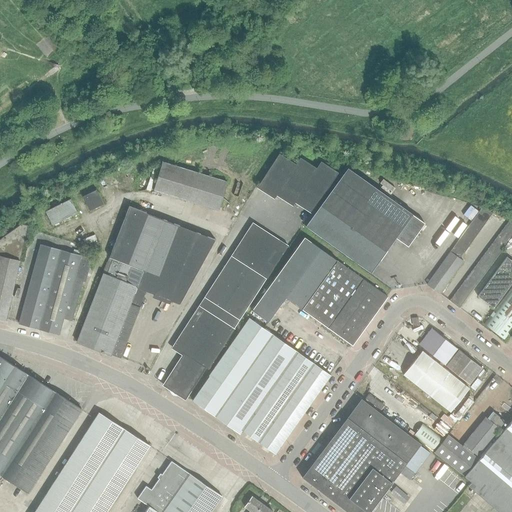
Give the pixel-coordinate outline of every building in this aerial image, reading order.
[(278,154),(257,187),(274,198),(276,195),(293,206),(295,202),(311,213),(338,173),(320,161),(316,168),(299,158),(295,164),(278,154)] [(218,211),(226,182),(162,161),(152,191),(218,211)] [(347,168),(305,226),(370,273),(395,238),(407,247),(424,223),(412,215),(347,168)] [(102,204),(95,189),(81,196),(88,210),(102,204)] [(59,222),(77,213),(70,199),(45,212),(53,229),(60,225),(59,222)] [(103,274),(76,342),(110,355),(111,355),(120,358),(139,307),(130,304),(137,287),(180,303),(215,240),(128,206),(108,258),(112,260),(106,275),(103,274)] [(490,218),(493,214),(481,208),(479,211),(490,218)] [(490,218),(479,211),(476,215),(486,223),(490,218)] [(486,223),(476,215),(472,220),(483,228),(486,223)] [(483,228),(472,220),(469,225),(479,233),(483,228)] [(184,354),(164,385),(184,398),(204,367),(207,369),(288,245),(253,223),(172,347),(184,354)] [(0,238),(0,318),(6,320),(28,225),(21,224),(3,236),(0,238)] [(479,233),(469,225),(465,230),(476,238),(479,233)] [(502,230),(511,237),(511,236),(511,231),(505,226),(502,230)] [(476,238),(465,230),(462,235),(472,242),(476,238)] [(498,235),(508,242),(511,237),(502,230),(498,235)] [(94,235),(83,239),(86,245),(96,241),(94,235)] [(472,242),(462,235),(458,239),(469,247),(472,242)] [(495,239),(505,246),(508,242),(498,235),(495,239)] [(337,260),(304,237),(251,311),(268,323),(286,298),(300,309),(337,260)] [(469,247),(458,239),(455,244),(465,252),(469,247)] [(492,243),(501,251),(505,246),(495,239),(492,243)] [(488,248),(498,255),(501,251),(492,243),(488,248)] [(426,284),(427,284),(440,293),(463,261),(460,259),(465,252),(455,244),(426,284)] [(40,246),(18,324),(52,333),(58,335),(63,318),(71,320),(82,282),(84,282),(91,259),(40,246)] [(485,252),(495,259),(498,255),(488,248),(485,252)] [(482,257),(491,264),(495,259),(485,252),(482,257)] [(478,261),(488,268),(491,264),(482,257),(478,261)] [(493,308),(511,283),(511,261),(507,258),(478,297),(493,308)] [(300,309),(352,346),(387,297),(337,260),(300,309)] [(475,265),(485,273),(488,268),(478,261),(475,265)] [(472,270),(481,277),(485,273),(475,265),(472,270)] [(469,274),(478,281),(481,277),(472,270),(469,274)] [(465,279),(475,286),(478,281),(469,274),(465,279)] [(462,283),(472,290),(475,286),(465,279),(462,283)] [(459,287),(468,295),(472,290),(462,283),(459,287)] [(504,340),(511,329),(511,286),(483,324),(504,340)] [(455,292),(465,299),(468,295),(459,287),(455,292)] [(452,296),(462,303),(465,299),(455,292),(452,296)] [(452,296),(449,301),(458,308),(462,303),(452,296)] [(191,399),(239,433),(241,431),(275,454),(330,375),(248,318),(191,399)] [(456,348),(432,330),(420,346),(443,365),(456,348)] [(402,347),(412,354),(416,349),(406,342),(402,347)] [(482,369),(458,350),(445,366),(469,385),(482,369)] [(421,351),(403,375),(450,412),(468,389),(421,351)] [(0,476),(27,493),(81,410),(0,356),(0,476)] [(368,511),(420,444),(361,399),(301,477),(346,511),(368,511)] [(98,413),(33,511),(106,511),(149,446),(98,413)] [(441,419),(450,424),(453,419),(444,414),(441,419)] [(462,475),(464,477),(503,431),(500,429),(485,417),(463,445),(462,446),(447,435),(433,453),(462,475)] [(511,511),(511,420),(503,431),(464,477),(471,482),(468,486),(496,511),(511,511)] [(422,424),(413,436),(432,450),(442,438),(422,424)] [(210,511),(221,497),(188,474),(170,461),(158,479),(150,489),(145,486),(137,498),(156,511),(210,511)] [(247,511),(256,511),(262,505),(251,497),(244,507),(249,511),(247,511)]
